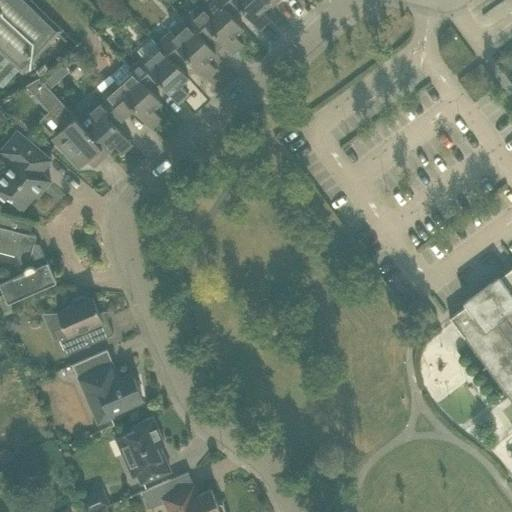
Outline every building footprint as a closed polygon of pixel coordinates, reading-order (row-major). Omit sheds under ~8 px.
[(31,0),(0,0),(0,53),(22,73),(61,29),(31,0)] [(203,39),(204,39),(212,31),(232,53),(243,44),(235,34),(243,27),(232,14),(231,15),(217,0),(214,0),(202,11),(198,7),(191,13),(190,12),(183,18),(187,22),(203,39)] [(217,0),(231,15),(232,14),(240,7),(260,29),(270,19),(262,10),(269,3),(266,0),(217,0)] [(203,39),(187,22),(173,35),(170,32),(157,43),(161,47),(176,64),(177,63),(185,56),(205,78),(216,68),(207,59),(216,52),(204,39),(203,39)] [(130,68),(134,72),(135,71),(149,88),(158,80),(178,103),(188,93),(180,84),(188,76),(177,63),(176,64),(161,47),(147,60),(143,56),(130,68)] [(56,119),(68,109),(51,85),(69,71),(62,61),(30,84),(56,119)] [(116,80),(102,93),(120,114),(125,118),(134,110),(150,127),(161,118),(153,108),(161,101),(149,88),(135,71),(134,72),(130,68),(126,63),(111,75),(116,80)] [(79,121),(78,122),(104,152),(106,150),(113,144),(122,153),(132,143),(117,126),(125,118),(120,114),(102,93),(90,103),(94,108),(79,121)] [(108,153),(106,150),(104,152),(78,122),(79,121),(70,110),(60,119),(66,125),(52,137),(80,168),(88,160),(93,166),(108,153)] [(52,159),(18,130),(0,150),(0,151),(11,160),(0,172),(0,193),(6,199),(9,197),(22,208),(34,195),(37,197),(51,180),(41,172),(52,159)] [(0,246),(20,252),(26,266),(25,266),(25,267),(24,268),(24,269),(24,271),(24,272),(0,282),(0,285),(4,294),(0,295),(0,312),(2,317),(14,311),(10,302),(55,282),(56,281),(56,279),(48,261),(44,263),(37,248),(34,247),(36,237),(36,236),(36,235),(35,235),(34,234),(9,228),(11,218),(13,218),(13,217),(0,213),(0,246)] [(511,281),(508,276),(508,274),(502,279),(501,277),(499,274),(475,292),(474,293),(463,301),(467,305),(450,317),(453,321),(464,337),(465,336),(464,334),(469,330),(511,388),(511,281)] [(75,298),(73,305),(57,312),(64,327),(56,330),(67,354),(114,333),(104,311),(100,313),(92,296),(85,293),(75,298)] [(119,377),(107,349),(73,364),(98,423),(111,417),(110,415),(143,400),(131,372),(119,377)] [(134,424),(134,425),(136,430),(116,438),(133,476),(137,474),(141,483),(152,478),(170,470),(164,455),(161,456),(157,446),(164,443),(153,417),(134,424)] [(152,487),(142,491),(150,508),(164,502),(168,511),(224,511),(221,505),(218,505),(211,489),(199,494),(194,484),(176,492),(170,479),(152,487)] [(85,511),(95,511),(111,505),(102,487),(79,497),(85,511)]
